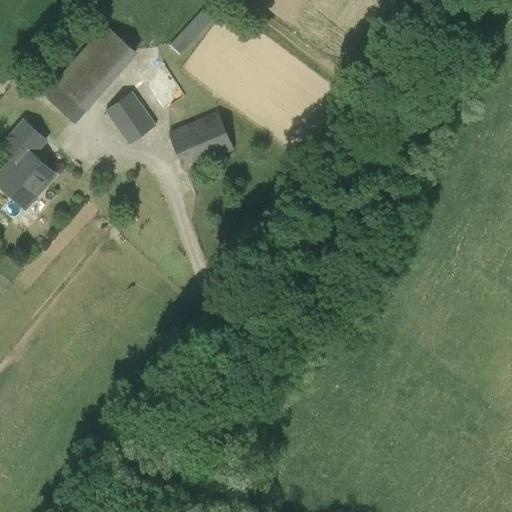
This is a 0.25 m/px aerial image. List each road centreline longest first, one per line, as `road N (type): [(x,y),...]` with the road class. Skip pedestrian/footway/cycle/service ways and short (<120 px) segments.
road 1 (track): [(135,511),(392,106)]
road 2 (track): [(235,0),(392,106)]
road 3 (track): [(392,106),(460,0)]
